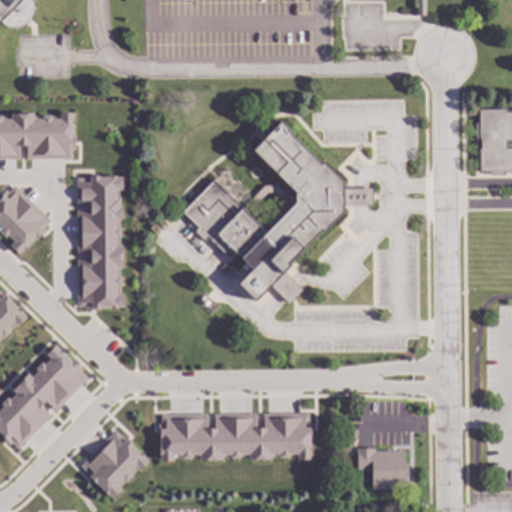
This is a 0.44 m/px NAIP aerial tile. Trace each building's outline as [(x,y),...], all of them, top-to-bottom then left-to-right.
[(32,0),(33,3),(32,11),(27,21),(20,26),(16,27),(8,26),(4,24),(0,20),(0,0),(32,0)] [(424,0),(424,15),(416,15),(415,0),(424,0)] [(511,140),(505,140),(505,149),(511,148),(511,171),(503,171),(503,175),(489,175),(489,171),(478,171),(478,148),(480,148),(480,138),(475,137),(475,123),(478,123),(478,109),(505,109),(505,112),(511,112),(511,140)] [(71,113),(58,113),(58,117),(32,118),(32,113),(9,114),(9,117),(0,117),(0,159),(18,159),(18,147),(24,146),(24,161),(73,159),(71,113)] [(289,128),(286,130),(320,163),(322,161),(342,181),(344,188),(371,188),(371,203),(344,203),(344,210),(324,230),(321,228),(286,262),(290,265),(283,272),(300,290),(287,302),(270,284),(255,299),(238,282),(252,269),(232,248),(226,254),(208,236),(204,241),(194,231),(198,226),(183,210),(214,179),(241,207),(263,185),(275,184),(287,195),(293,188),(251,149),(280,120),(289,128)] [(76,309),(122,308),(122,294),(117,294),(117,268),(121,268),(121,245),(117,245),(116,219),(119,219),(119,190),(121,190),(120,177),(74,177),(75,206),(88,205),(88,211),(75,211),(75,254),(88,254),(88,260),(75,261),(76,309)] [(50,222),(11,185),(0,196),(0,232),(11,243),(8,246),(18,256),(50,222)] [(0,339),(14,325),(16,327),(26,317),(0,292),(0,339)] [(0,436),(16,451),(48,416),(39,408),(43,403),(53,413),(87,377),(53,346),(45,355),(46,356),(12,393),(11,392),(0,403),(0,436)] [(157,416),(158,462),(171,461),(171,449),(179,458),(198,457),(198,462),(216,461),(225,453),(230,459),(236,459),(242,453),(249,461),(269,460),(269,455),(276,454),(279,458),(287,458),(295,450),(296,460),(310,460),(308,413),(261,415),(261,428),(255,429),(254,414),(211,415),(212,428),(206,429),(205,414),(157,416)] [(77,469),(110,499),(146,459),(113,429),(77,469)] [(373,450),(404,450),(404,462),(408,462),(408,489),(370,489),(370,469),(355,469),(355,448),(373,448),(373,450)]
